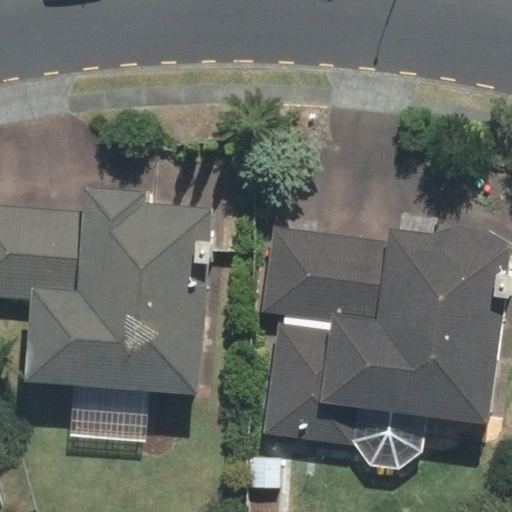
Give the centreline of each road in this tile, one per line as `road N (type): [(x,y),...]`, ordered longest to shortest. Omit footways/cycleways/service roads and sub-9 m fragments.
road 1 (residential): [(278,21),(165,25),(0,47)]
road 2 (residential): [(511,42),(278,21)]
